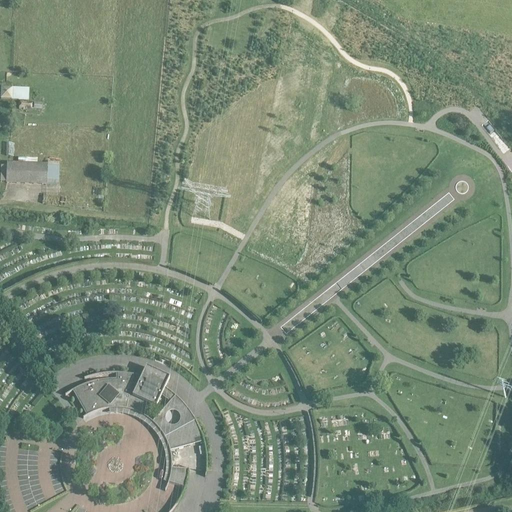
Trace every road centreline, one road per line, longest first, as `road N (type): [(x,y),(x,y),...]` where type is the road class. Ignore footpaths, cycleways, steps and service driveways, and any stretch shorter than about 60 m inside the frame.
road 1 (track): [(349,0),(435,54),(511,126)]
road 2 (track): [(145,220),(0,204)]
